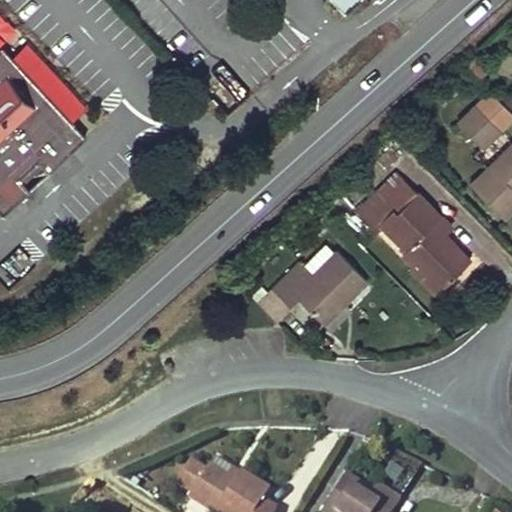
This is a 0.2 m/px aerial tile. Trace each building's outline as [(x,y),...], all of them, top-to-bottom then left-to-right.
[(328,0),(343,16),(360,0),(328,0)] [(7,47),(0,53),(0,206),(6,213),(89,135),(7,47)] [(491,66),(478,53),(466,64),(479,78),(491,66)] [(511,111),(492,91),(476,106),(459,124),(483,149),(501,131),(511,120),(511,111)] [(511,143),(471,185),(505,220),(511,212),(511,143)] [(422,257),(448,284),(472,261),(445,235),(435,224),(443,217),(398,170),(357,210),(377,231),(383,225),(406,249),(403,251),(415,263),(422,257)] [(435,224),(445,235),(453,227),(443,217),(435,224)] [(343,303),(367,280),(337,250),(335,252),(327,243),(304,266),(299,260),(270,289),(258,301),(277,321),(289,309),(302,297),(324,319),(342,301),(343,303)] [(437,295),(448,284),(422,257),(415,263),(410,268),(437,295)] [(236,484),(227,479),(210,468),(190,500),(208,511),(276,511),(278,510),(264,502),(270,492),(242,474),(240,477),(236,484)] [(231,471),(227,479),(236,484),(240,477),(231,471)] [(394,511),(396,509),(373,494),(345,477),(323,511),(394,511)] [(396,509),(403,500),(379,485),(373,494),(396,509)] [(115,511),(142,511),(145,507),(123,492),(119,499),(122,501),(115,511)]
